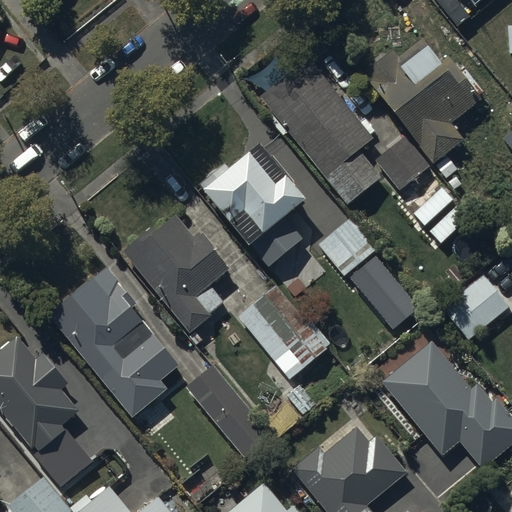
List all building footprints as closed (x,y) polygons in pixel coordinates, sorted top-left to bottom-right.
[(486,0),(434,0),(459,28),(488,2),(486,0)] [(437,74),(420,50),(398,68),(393,63),(386,68),(379,67),(368,75),(368,82),(363,84),(370,93),(367,94),(432,176),(436,173),(445,184),(457,176),(448,165),(464,152),(450,135),(484,108),(448,66),(437,74)] [(373,150),(308,69),(260,109),(347,216),(381,187),(359,162),(373,150)] [(511,139),(502,148),(511,161),(511,139)] [(228,169),(224,164),(200,184),(202,189),(247,243),(251,240),(269,261),(298,238),(280,217),(303,198),(258,145),(228,169)] [(154,224),(121,251),(189,333),(211,316),(194,296),(227,270),(210,249),(214,245),(203,231),(195,237),(177,215),(159,230),(154,224)] [(444,308),(468,340),(509,309),(485,277),(444,308)] [(46,324),(110,402),(124,392),(128,397),(148,380),(146,377),(167,361),(131,317),(135,314),(107,279),(96,288),(94,286),(46,324)] [(276,285),(239,315),(290,377),(327,347),(276,285)] [(0,413),(59,487),(93,460),(67,428),(65,430),(61,425),(77,412),(60,390),(67,384),(43,354),(36,359),(17,337),(0,350),(0,413)] [(469,389),(430,342),(381,383),(442,456),(458,443),(480,470),(511,443),(511,418),(496,399),(492,402),(476,383),(469,389)] [(214,376),(186,397),(244,471),(270,450),(214,376)] [(319,456),(291,478),(318,511),(366,511),(406,481),(376,444),(367,450),(356,437),(323,461),(319,456)] [(44,479),(9,506),(13,511),(67,511),(69,510),(44,479)] [(130,511),(110,487),(78,511),(130,511)] [(280,511),(263,492),(239,511),(280,511)] [(170,511),(159,498),(140,511),(170,511)]
